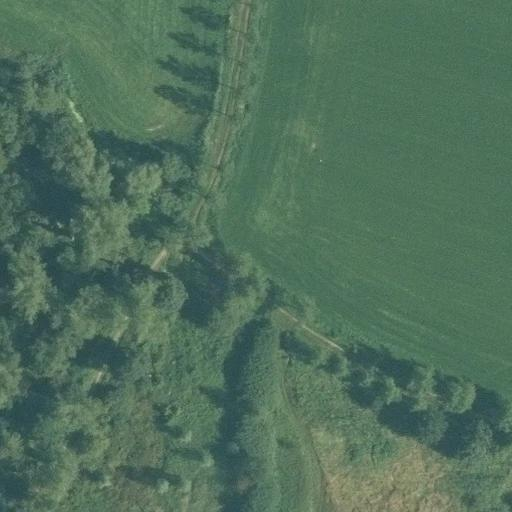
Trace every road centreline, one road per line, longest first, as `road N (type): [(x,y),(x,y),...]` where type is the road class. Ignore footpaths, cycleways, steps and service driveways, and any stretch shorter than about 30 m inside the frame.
road 1 (track): [(511,427),(372,369),(182,240)]
road 2 (track): [(182,240),(155,262),(31,511)]
road 3 (track): [(252,0),(224,127),(182,240)]
